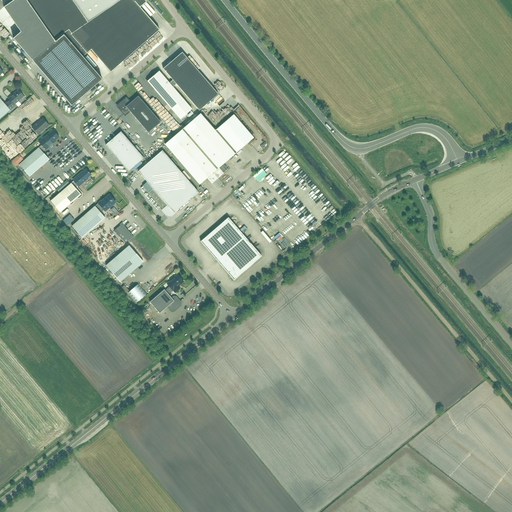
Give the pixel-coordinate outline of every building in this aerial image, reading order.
[(66,0),(13,0),(4,7),(21,32),(13,38),(72,106),(102,79),(83,56),(91,49),(110,72),(159,30),(140,7),(146,2),(144,0),(66,0),(67,0),(66,0)] [(218,94),(182,52),(163,69),(173,80),(169,83),(173,87),(176,84),(199,111),(218,94)] [(169,83),(159,71),(154,75),(147,81),(154,90),(154,89),(180,119),(192,109),(173,87),(169,83)] [(24,96),(18,90),(13,95),(13,94),(8,98),(10,101),(6,105),(1,100),(2,99),(0,98),(0,97),(0,119),(10,110),(15,106),(14,105),(24,96)] [(161,122),(138,96),(130,103),(126,98),(117,106),(125,115),(130,111),(148,133),(161,122)] [(215,130),(200,113),(165,144),(199,184),(207,178),(211,184),(223,173),(218,168),(253,138),(233,114),(215,130)] [(37,123),(32,127),(38,135),(45,129),(46,129),(48,128),(48,126),(49,126),(43,119),(39,123),(37,124),(37,123)] [(28,128),(21,135),(27,140),(34,133),(28,128)] [(59,137),(53,131),(49,134),(39,142),(42,145),(19,165),(29,176),(49,159),(42,152),(45,149),(46,150),(54,143),(53,142),(59,137)] [(105,145),(129,171),(144,158),(120,132),(105,145)] [(0,146),(0,147),(2,146),(8,153),(11,151),(13,153),(16,151),(13,148),(12,149),(7,143),(8,142),(4,137),(2,139),(5,142),(0,146)] [(170,215),(171,215),(172,214),(173,214),(198,192),(162,150),(138,171),(153,189),(148,193),(166,214),(167,214),(168,215),(169,215),(170,215)] [(10,161),(13,166),(22,160),(18,155),(10,161)] [(288,157),(279,165),(283,170),(292,162),(288,157)] [(265,164),(269,169),(276,163),(272,158),(265,164)] [(283,179),(286,183),(289,181),(288,179),(300,171),(294,163),(282,172),(286,177),(283,179)] [(257,181),(259,183),(264,179),(268,184),(272,180),(270,177),(272,175),(265,165),(253,175),(254,176),(251,179),(255,183),(257,181)] [(77,187),(78,186),(79,187),(86,180),(85,180),(91,175),(86,169),(83,172),(82,172),(73,180),(74,181),(50,201),(60,213),(76,198),(79,199),(82,196),(82,193),(77,187)] [(302,187),(307,182),(304,179),(302,181),(299,178),(297,179),(295,177),(293,179),(302,187)] [(241,202),(253,191),(248,187),(237,197),(241,202)] [(264,188),(245,204),(284,249),(303,233),(264,188)] [(115,202),(109,195),(104,199),(95,206),(72,226),(82,238),(105,218),(99,211),(103,209),(105,211),(108,208),(109,206),(110,207),(112,205),(112,206),(113,206),(115,204),(115,203),(114,203),(115,202)] [(297,207),(303,203),(299,198),(294,202),(297,207)] [(240,208),(235,212),(253,232),(258,228),(240,208)] [(312,211),(305,216),(310,222),(306,225),(310,231),(321,223),(312,211)] [(234,280),(261,256),(228,218),(200,241),(234,280)] [(122,224),(114,231),(125,244),(133,237),(122,224)] [(142,234),(106,265),(120,282),(143,262),(153,254),(147,247),(150,244),(142,234)] [(168,294),(169,294),(173,290),(173,291),(173,290),(175,292),(180,288),(178,286),(184,281),(178,275),(167,284),(169,287),(165,290),(168,294)] [(147,293),(138,284),(127,293),(135,303),(147,293)] [(168,294),(165,290),(164,290),(150,302),(160,313),(168,306),(172,311),(173,311),(180,305),(181,303),(176,298),(174,297),(172,299),(168,294)]
